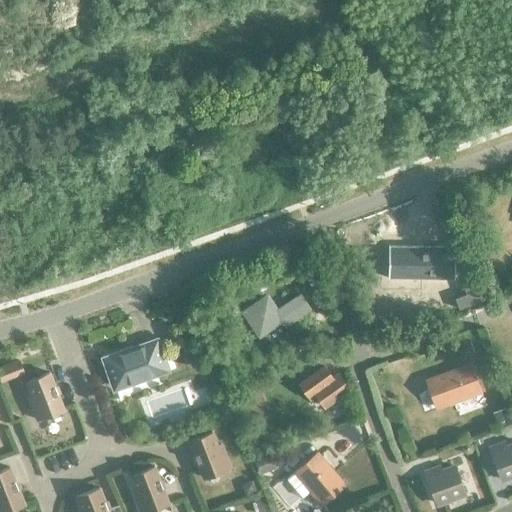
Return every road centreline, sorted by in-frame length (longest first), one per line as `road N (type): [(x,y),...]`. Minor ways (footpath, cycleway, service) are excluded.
road 1 (unclassified): [(0,331),(511,153)]
road 2 (unknown): [(394,471),(511,415)]
